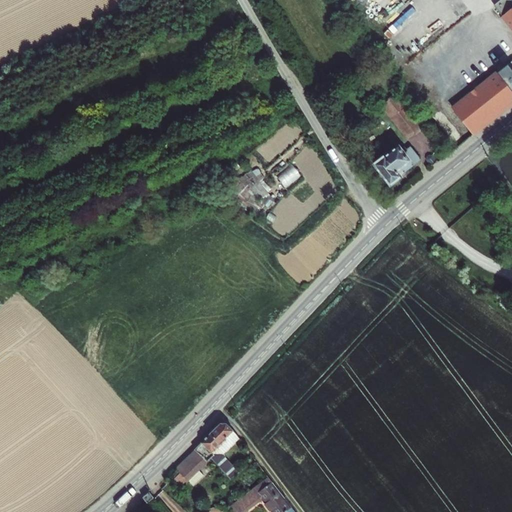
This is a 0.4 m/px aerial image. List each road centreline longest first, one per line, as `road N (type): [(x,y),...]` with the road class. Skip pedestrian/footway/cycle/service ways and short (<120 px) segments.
road 1 (secondary): [(382,227),(130,488)]
road 2 (unclassified): [(382,227),(242,0)]
road 3 (secondary): [(511,119),(382,227)]
